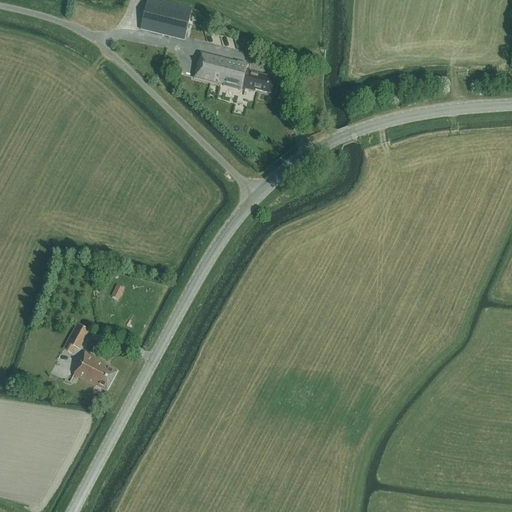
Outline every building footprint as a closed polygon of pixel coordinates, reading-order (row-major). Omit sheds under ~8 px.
[(193,9),(156,0),(147,0),(140,30),(185,41),(193,9)] [(256,90),(263,92),(271,94),(275,79),(250,73),(251,71),(247,70),(249,65),(201,54),(200,61),(199,61),(194,78),(246,91),(246,90),(255,93),(256,90)] [(117,285),(111,296),(119,300),(124,289),(117,285)] [(79,350),(90,331),(77,324),(66,343),(79,350)] [(96,387),(107,392),(118,371),(105,364),(105,363),(85,352),(76,368),(77,369),(74,375),(96,387)] [(49,386),(39,384),(37,390),(48,393),(49,386)]
